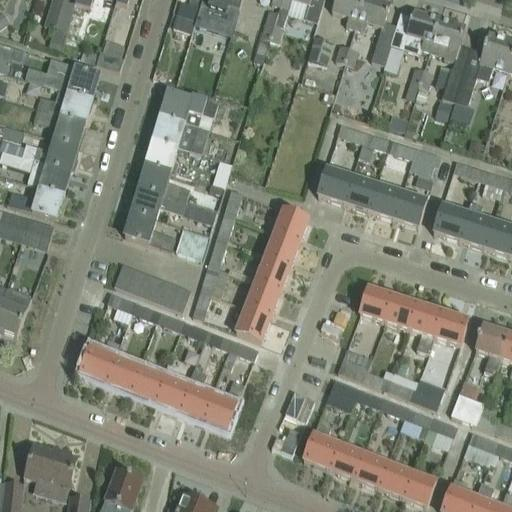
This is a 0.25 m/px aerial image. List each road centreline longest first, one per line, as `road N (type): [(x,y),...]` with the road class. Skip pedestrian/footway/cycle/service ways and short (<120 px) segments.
road 1 (residential): [(38,404),(158,0)]
road 2 (residential): [(248,486),(341,263),(361,259),(511,303)]
road 3 (tertiary): [(38,404),(248,486)]
